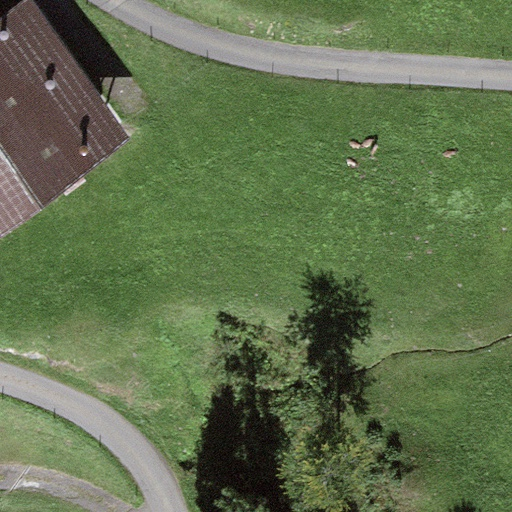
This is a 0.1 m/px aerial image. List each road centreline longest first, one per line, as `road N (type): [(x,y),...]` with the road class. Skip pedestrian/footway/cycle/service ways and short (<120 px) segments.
road 1 (unclassified): [(511,74),(254,52),(199,41),(111,0)]
road 2 (unclassified): [(0,377),(114,432),(166,511)]
road 3 (track): [(122,511),(67,485),(0,475)]
